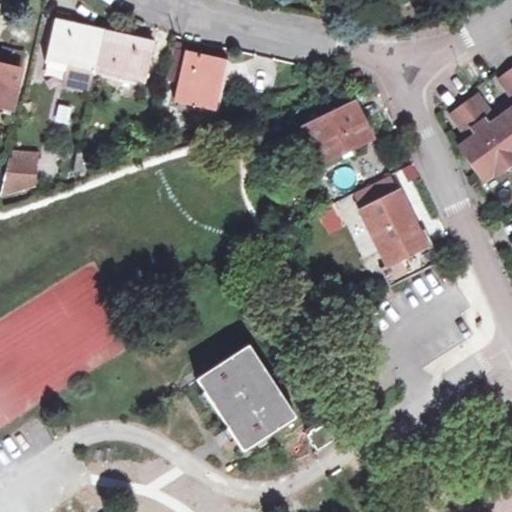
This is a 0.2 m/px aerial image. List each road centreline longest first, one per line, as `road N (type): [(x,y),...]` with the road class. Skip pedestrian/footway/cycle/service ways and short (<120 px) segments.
road 1 (unclassified): [(511,326),(396,75)]
road 2 (residential): [(396,75),(156,0)]
road 3 (unclassified): [(396,75),(464,52),(511,15)]
